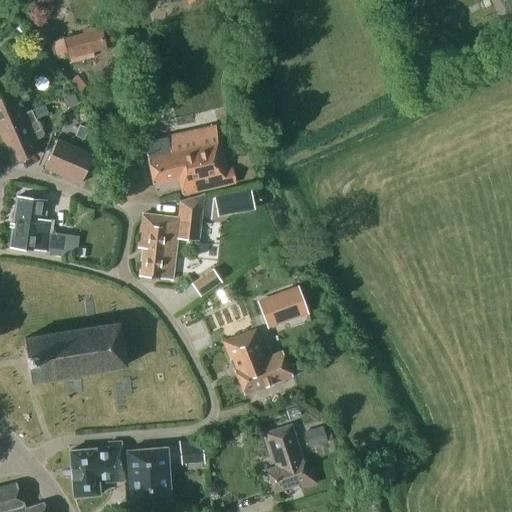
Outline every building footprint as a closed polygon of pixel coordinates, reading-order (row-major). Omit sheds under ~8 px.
[(146,0),(121,0),(125,16),(148,9),(146,0)] [(67,54),(68,58),(108,48),(101,22),(80,26),(82,32),(51,40),(56,57),(67,54)] [(33,30),(38,45),(50,41),(49,38),(54,37),(50,25),(33,30)] [(82,95),(89,89),(78,75),(70,81),(82,95)] [(0,130),(25,119),(23,114),(17,101),(27,97),(21,85),(12,89),(11,87),(0,91),(0,130)] [(79,103),(75,94),(63,99),(67,108),(79,103)] [(45,104),(32,110),(36,119),(49,114),(45,104)] [(25,119),(0,130),(0,132),(13,163),(39,152),(28,126),(37,122),(36,119),(32,110),(23,114),(25,119)] [(76,134),(85,138),(89,127),(81,124),(76,134)] [(227,168),(221,141),(172,152),(169,137),(145,142),(154,184),(179,179),(183,194),(237,181),(234,166),(227,168)] [(63,175),(75,147),(57,139),(45,167),(63,175)] [(75,147),(63,175),(81,183),(93,155),(75,147)] [(248,189),(215,196),(218,212),(252,204),(248,189)] [(198,241),(203,195),(180,201),(179,218),(143,214),(139,247),(143,248),(140,276),(172,280),(177,238),(198,241)] [(17,196),(10,248),(34,251),(34,250),(46,251),(49,232),(51,220),(45,219),(48,200),(17,196)] [(46,251),(46,255),(65,258),(66,254),(77,255),(78,248),(79,236),(49,232),(46,251)] [(214,267),(192,280),(200,294),(222,282),(214,267)] [(277,311),(288,307),(291,317),(306,311),(299,290),(273,300),(277,311)] [(125,366),(118,323),(24,338),(25,346),(24,346),(29,373),(30,373),(31,381),(125,366)] [(263,348),(256,330),(223,342),(235,369),(234,369),(244,394),(293,376),(282,351),(272,355),(269,346),(263,348)] [(302,458),(291,425),(265,433),(276,466),(267,469),(274,492),(300,484),(301,489),(318,483),(313,468),(307,470),(303,458),(302,458)] [(326,430),(324,425),(304,431),(309,446),(333,438),(330,429),(326,430)] [(181,442),(184,475),(205,472),(202,440),(181,442)] [(126,480),(122,442),(110,442),(110,447),(70,450),(74,496),(99,494),(99,482),(126,480)] [(172,500),(168,447),(127,450),(131,503),(172,500)] [(0,511),(47,511),(45,503),(26,509),(16,483),(0,487),(0,511)]
